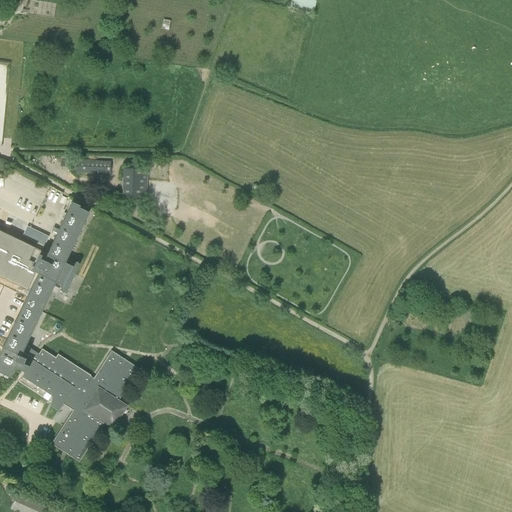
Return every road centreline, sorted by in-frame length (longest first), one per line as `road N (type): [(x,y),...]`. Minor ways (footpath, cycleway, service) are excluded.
road 1 (residential): [(366,358),(0,154)]
road 2 (track): [(364,511),(366,358),(405,279),(511,183)]
road 3 (track): [(5,149),(175,150),(208,73)]
